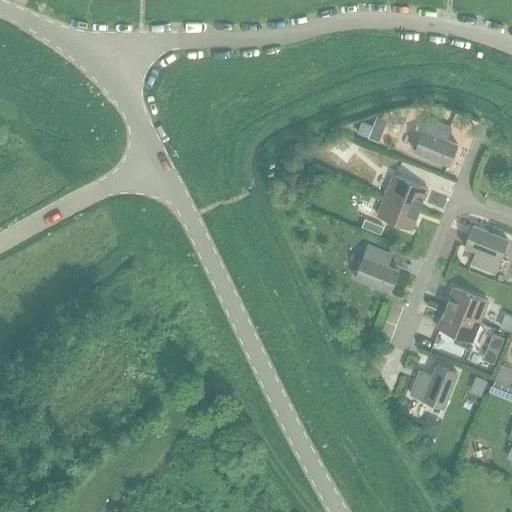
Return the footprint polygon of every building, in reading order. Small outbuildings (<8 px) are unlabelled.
[(396,122),(399,104),(387,102),(384,120),(396,122)] [(451,127),(428,118),(415,151),(449,165),(458,144),(446,140),(451,127)] [(363,120),(358,131),(368,135),(377,139),(382,128),(372,124),(363,120)] [(342,135),(333,146),(345,155),(354,145),(342,135)] [(385,195),(420,209),(428,189),(393,175),(385,195)] [(412,229),(420,209),(385,195),(377,215),(412,229)] [(365,217),(362,225),(380,232),(383,225),(365,217)] [(508,239),(473,225),(465,246),(476,250),(471,263),(495,272),(508,239)] [(392,254),(369,244),(355,277),(390,291),(398,270),(387,266),(392,254)] [(445,307),(480,321),(488,301),(453,287),(445,307)] [(472,341),(480,321),(445,307),(437,327),(472,341)] [(359,311),(349,316),(355,329),(365,324),(359,311)] [(511,317),(507,315),(503,326),(511,330),(511,326),(511,317)] [(493,331),(488,344),(499,349),(504,336),(493,331)] [(420,370),(411,394),(443,407),(457,372),(437,364),(432,375),(420,370)] [(511,368),(501,364),(494,379),(509,385),(511,377),(511,368)] [(477,376),(471,390),(482,395),(488,380),(477,376)] [(511,386),(509,385),(494,379),(489,393),(511,402),(511,399),(511,386)]
